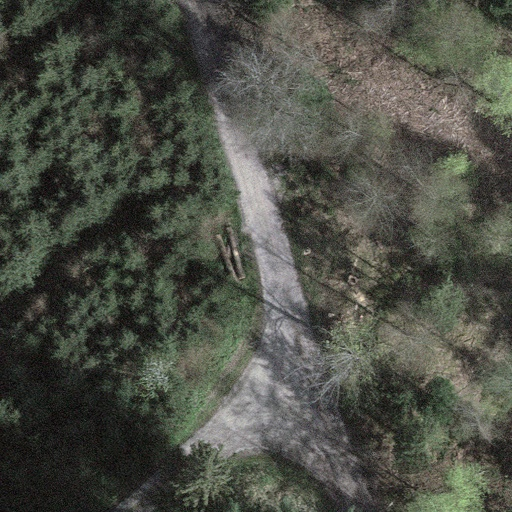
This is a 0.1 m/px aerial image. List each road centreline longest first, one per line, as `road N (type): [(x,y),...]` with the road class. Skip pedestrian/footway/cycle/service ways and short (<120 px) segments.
road 1 (track): [(357,511),(298,356),(186,0)]
road 2 (track): [(136,511),(298,356)]
